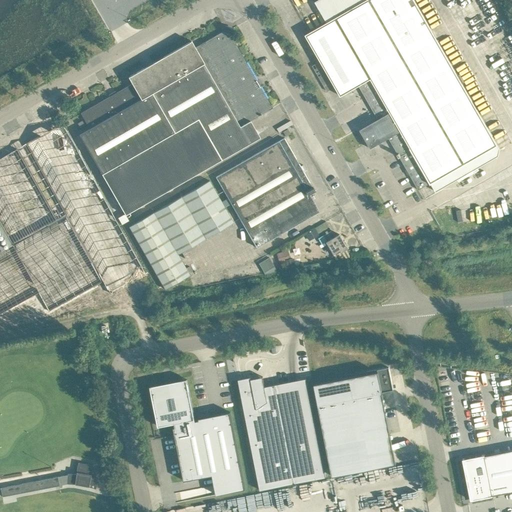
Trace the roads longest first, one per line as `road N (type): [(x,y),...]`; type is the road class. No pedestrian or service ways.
road 1 (unclassified): [(410,310),(299,322),(111,362),(140,511)]
road 2 (unclassified): [(410,310),(400,273),(245,0)]
road 3 (unclassified): [(0,114),(212,0)]
road 4 (unclassified): [(444,503),(410,310)]
